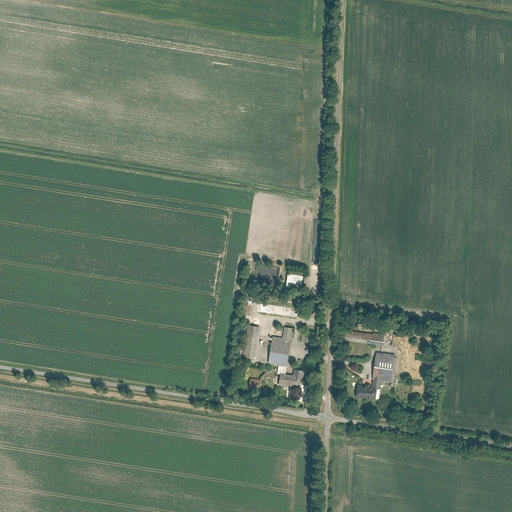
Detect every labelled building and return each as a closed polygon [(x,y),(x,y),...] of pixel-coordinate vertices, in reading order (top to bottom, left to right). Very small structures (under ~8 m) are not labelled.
[(303,276),(288,274),(286,286),(301,288),(303,276)] [(251,301),(243,300),(240,320),(248,321),(251,301)] [(259,328),(247,326),(242,357),(254,359),(259,328)] [(284,326),(282,339),(291,340),(293,328),(284,326)] [(383,336),(344,330),(343,339),(382,345),(383,336)] [(282,339),(273,337),(269,363),(278,364),(287,366),(291,340),(282,339)] [(395,355),(376,353),(373,380),(382,381),(391,383),(395,355)] [(278,364),(277,373),(285,374),(287,366),(278,364)] [(280,374),(279,384),(298,386),(299,380),(302,380),(304,371),(294,370),(293,376),(280,374)] [(261,380),(250,379),(250,386),(260,387),(261,380)] [(381,389),(382,381),(373,380),(372,388),(380,389),(381,389)] [(357,386),(356,397),(378,400),(380,389),(372,388),(369,387),(369,385),(366,384),(365,387),(357,386)]
